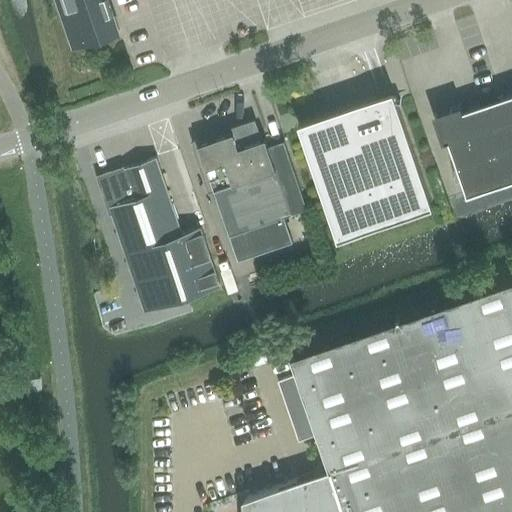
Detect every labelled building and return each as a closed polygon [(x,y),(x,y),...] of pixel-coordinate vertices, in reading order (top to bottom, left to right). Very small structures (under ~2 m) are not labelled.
[(57,0),(74,47),(119,31),(108,0),(57,0)] [(338,236),(431,204),(391,89),(298,122),(338,236)] [(511,89),(464,106),(463,102),(437,112),(446,137),(450,136),(469,190),(511,174),(511,89)] [(258,138),(253,123),(198,142),(238,257),(293,238),(285,215),(308,207),(284,139),(268,145),(265,136),(258,138)] [(182,232),(156,156),(122,167),(122,165),(96,174),(109,211),(111,210),(144,308),(220,282),(200,225),(182,232)] [(511,511),(511,277),(291,354),(329,466),(249,494),(249,511),(511,511)] [(28,390),(42,388),(41,376),(27,378),(28,390)]
